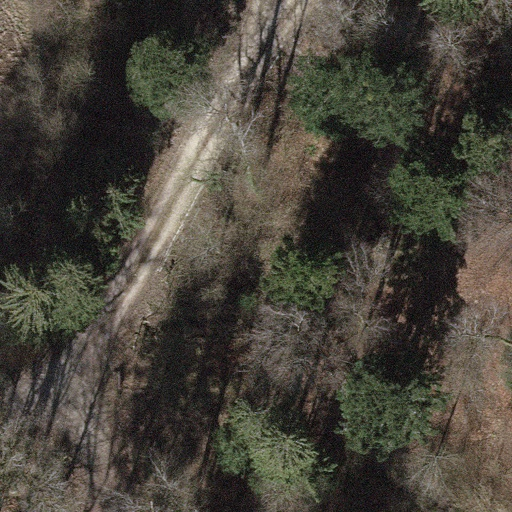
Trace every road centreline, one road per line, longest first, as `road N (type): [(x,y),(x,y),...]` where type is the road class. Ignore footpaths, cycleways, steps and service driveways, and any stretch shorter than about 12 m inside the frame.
road 1 (track): [(0,422),(50,392),(185,206),(243,67)]
road 2 (track): [(78,511),(50,392)]
